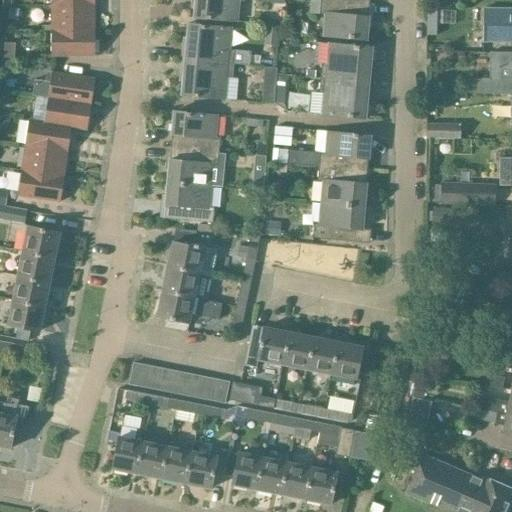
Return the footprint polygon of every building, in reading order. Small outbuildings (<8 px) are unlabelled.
[(195,0),(194,17),(236,21),(237,0),(241,0),(244,0),(195,0)] [(368,6),(321,1),(320,14),(326,15),(324,36),(365,40),(368,6)] [(51,5),(51,30),(95,30),(95,5),(51,5)] [(484,41),(511,41),(511,10),(485,10),(484,41)] [(436,35),(436,11),(426,11),(426,35),(436,35)] [(185,61),(233,65),(233,64),(249,66),(250,51),(234,50),(228,49),(230,28),(189,24),(185,61)] [(51,30),(51,56),(95,56),(95,30),(51,30)] [(316,43),(316,62),(325,62),(326,43),(316,43)] [(320,80),(367,84),(371,47),(329,43),(327,65),(321,64),(320,80)] [(511,97),(511,96),(511,53),(493,53),(492,63),(503,63),(504,81),(493,81),(493,79),(481,79),(481,96),(511,97)] [(224,99),(236,100),(237,78),(232,78),(233,65),(185,61),(182,95),(224,99)] [(48,98),(91,104),(95,79),(52,73),(48,98)] [(323,114),(364,118),(367,84),(320,80),(318,93),(325,93),(323,114)] [(267,88),(266,102),(274,103),(275,89),(267,88)] [(71,127),(87,129),(91,104),(48,98),(44,122),(44,123),(71,127)] [(175,112),(171,150),(218,154),(220,138),(214,137),(216,115),(175,112)] [(68,151),(71,127),(44,123),(44,122),(28,120),(25,145),(68,151)] [(425,139),(460,140),(460,126),(425,125),(425,139)] [(314,168),(366,172),(370,135),(328,132),(326,153),(288,149),(287,164),(314,166),(314,168)] [(21,170),(64,176),(68,151),(25,145),(21,170)] [(171,150),(168,187),(209,190),(209,189),(221,190),(223,170),(217,170),(218,154),(171,150)] [(499,157),(499,185),(511,185),(510,191),(511,190),(511,155),(511,158),(499,157)] [(322,202),(363,205),(366,172),(314,168),(314,170),(318,171),(317,181),(323,181),(322,202)] [(17,195),(60,201),(64,176),(21,170),(17,195)] [(441,183),(440,205),(495,207),(496,185),(441,183)] [(166,217),(212,221),(213,208),(208,208),(209,190),(168,187),(166,217)] [(312,238),(350,241),(351,228),(361,229),(363,205),(322,202),(320,223),(313,223),(312,238)] [(0,220),(24,224),(27,210),(0,205),(0,220)] [(22,254),(54,261),(59,232),(27,226),(22,254)] [(172,241),(166,270),(198,277),(199,274),(212,277),(217,250),(172,241)] [(248,246),(240,286),(249,288),(258,249),(257,248),(248,246)] [(16,279),(49,286),(54,261),(22,254),(16,279)] [(198,277),(166,270),(161,295),(193,302),(194,298),(198,277)] [(12,300),(45,306),(49,286),(16,279),(12,300)] [(240,286),(235,311),(244,313),(249,288),(240,286)] [(193,302),(161,295),(157,316),(189,323),(190,314),(218,320),(222,304),(194,298),(193,302)] [(7,325),(39,331),(45,306),(12,300),(7,325)] [(231,332),(239,334),(244,313),(235,311),(231,332)] [(281,364),(288,332),(263,327),(259,348),(248,346),(243,366),(256,369),(258,359),(281,364)] [(281,364),(306,369),(313,337),(288,332),(281,364)] [(427,353),(451,357),(453,338),(430,336),(427,353)] [(306,369),(331,374),(337,342),(313,337),(306,369)] [(3,352),(28,357),(30,347),(5,342),(3,352)] [(331,374),(356,379),(362,347),(337,342),(331,374)] [(129,384),(140,386),(144,365),(133,362),(129,384)] [(140,386),(150,388),(155,367),(144,365),(140,386)] [(150,388),(161,390),(165,369),(155,367),(150,388)] [(161,390),(171,392),(176,371),(165,369),(161,390)] [(171,392),(182,395),(186,373),(176,371),(171,392)] [(182,395),(192,397),(197,375),(186,373),(182,395)] [(408,416),(427,420),(436,377),(417,373),(408,416)] [(192,397),(203,399),(207,377),(197,375),(192,397)] [(484,387),(502,390),(504,378),(486,375),(484,387)] [(203,399),(213,401),(218,379),(207,377),(203,399)] [(213,401),(225,403),(229,381),(218,379),(213,401)] [(125,400),(150,405),(152,395),(127,390),(125,400)] [(0,446),(10,449),(15,423),(24,425),(28,410),(18,408),(20,397),(9,395),(7,403),(0,401),(0,446)] [(150,405),(175,410),(177,400),(152,395),(150,405)] [(257,406),(272,409),(274,400),(258,396),(257,406)] [(499,412),(501,402),(482,399),(480,409),(499,412)] [(175,410),(199,414),(201,405),(177,400),(175,410)] [(272,409),(297,414),(299,404),(274,400),(272,409)] [(297,414),(322,419),(324,409),(299,404),(297,414)] [(199,414),(224,419),(226,410),(201,405),(199,414)] [(270,424),(272,413),(248,409),(246,418),(270,424)] [(322,419),(347,424),(349,414),(324,409),(322,419)] [(511,436),(511,414),(507,413),(499,412),(480,409),(478,420),(495,423),(494,424),(505,426),(503,435),(511,436)] [(294,429),(296,418),(272,413),(270,424),(294,429)] [(318,433),(320,423),(296,418),(294,429),(292,438),(309,441),(311,432),(318,433)] [(335,456),(348,458),(354,432),(340,429),(340,427),(320,423),(318,433),(319,434),(317,444),(336,448),(335,456)] [(111,469),(137,474),(143,442),(118,437),(111,469)] [(137,474),(161,479),(167,447),(143,442),(137,474)] [(161,479),(185,483),(192,451),(167,447),(161,479)] [(185,483),(211,488),(217,456),(192,451),(185,483)] [(231,484),(257,490),(263,457),(238,452),(231,484)] [(505,511),(511,496),(511,488),(485,477),(483,480),(422,454),(405,492),(452,511),(505,511)] [(257,490),(281,494),(287,462),(263,457),(257,490)] [(281,494),(304,499),(311,467),(287,462),(281,494)] [(304,499),(331,504),(337,472),(311,467),(304,499)]
